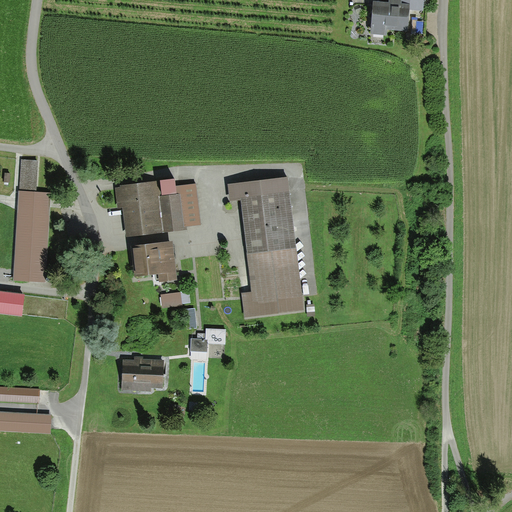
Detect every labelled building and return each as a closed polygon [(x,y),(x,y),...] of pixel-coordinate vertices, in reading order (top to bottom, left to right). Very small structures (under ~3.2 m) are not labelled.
[(414,0),(386,0),(387,2),(370,1),(369,34),(383,34),(383,28),(405,29),(406,8),(414,9),(414,0)] [(35,162),(19,161),(12,280),(42,282),(48,193),(34,192),(35,162)] [(301,308),(285,178),(226,185),(228,201),(238,200),(249,291),(239,292),(242,316),(301,308)] [(172,179),(113,187),(115,208),(120,207),(124,235),(199,225),(194,185),(173,187),(172,179)] [(168,241),(129,247),(133,276),(156,273),(157,281),(173,279),(168,241)] [(192,305),(192,291),(163,293),(163,306),(192,305)] [(59,299),(0,292),(0,304),(58,311),(59,299)] [(208,343),(228,344),(228,329),(208,328),(208,343)] [(192,339),(192,360),(209,360),(209,339),(192,339)] [(161,361),(121,361),(120,383),(161,384),(161,361)] [(37,389),(0,387),(0,399),(37,401),(37,389)] [(48,414),(0,411),(0,429),(47,432),(48,414)]
